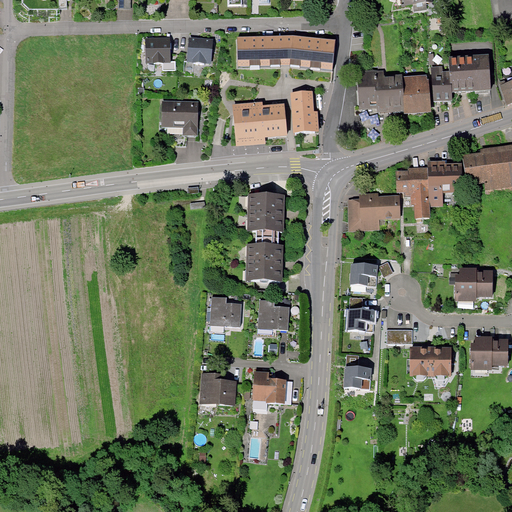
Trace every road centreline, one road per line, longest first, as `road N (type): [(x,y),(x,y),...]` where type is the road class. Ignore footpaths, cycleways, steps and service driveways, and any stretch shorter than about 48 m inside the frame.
road 1 (secondary): [(333,173),(314,429),(296,511)]
road 2 (residential): [(7,29),(344,23)]
road 3 (tertiary): [(333,173),(270,166),(5,198)]
road 4 (secondary): [(511,114),(333,173)]
road 5 (residential): [(5,198),(7,29)]
road 6 (residential): [(344,23),(329,137),(333,173)]
